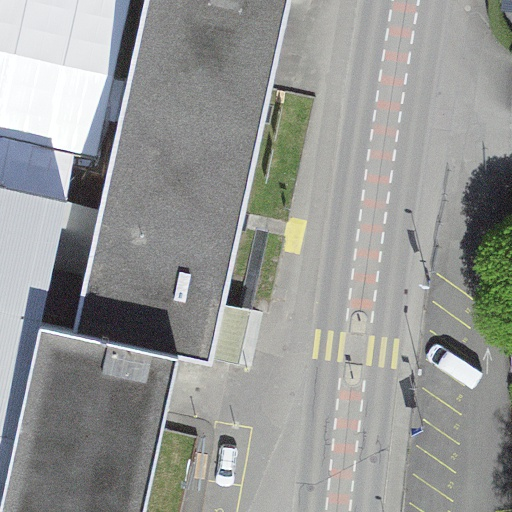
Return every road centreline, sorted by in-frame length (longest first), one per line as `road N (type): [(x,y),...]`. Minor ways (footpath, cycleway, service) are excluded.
road 1 (primary): [(392,76),(339,511)]
road 2 (residential): [(511,145),(392,76)]
